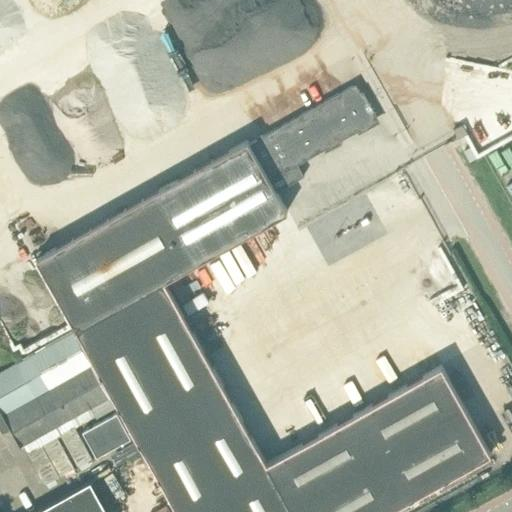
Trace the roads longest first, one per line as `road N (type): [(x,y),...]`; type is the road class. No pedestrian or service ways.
road 1 (unclassified): [(511,280),(366,20)]
road 2 (unknown): [(377,40),(431,34),(511,42)]
